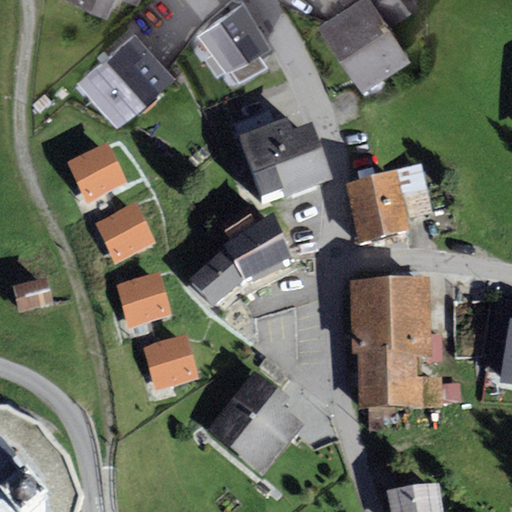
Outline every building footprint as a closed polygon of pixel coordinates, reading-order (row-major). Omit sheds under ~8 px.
[(139,0),(62,0),(108,20),(116,0),(118,0),(136,8),(139,0)] [(339,0),(346,10),(318,28),(362,94),(410,62),(388,29),(410,15),(399,0),(339,0)] [(269,48),(243,7),(199,35),(224,76),(269,48)] [(137,37),(79,84),(116,129),(174,82),(137,37)] [(288,133),(241,148),(262,214),(330,192),(313,138),(292,145),(288,133)] [(129,193),(110,150),(68,169),(87,211),(129,193)] [(397,185),(346,196),(359,254),(409,243),(397,185)] [(156,252),(137,209),(95,228),(114,270),(156,252)] [(290,266),(272,234),(225,259),(243,292),(290,266)] [(225,259),(191,289),(213,316),(243,292),(225,259)] [(431,278),(349,282),(352,354),(358,354),(360,410),(442,407),(441,377),(423,377),(422,358),(434,357),(431,278)] [(171,324),(161,280),(117,290),(126,334),(171,324)] [(47,285),(14,293),(20,318),(53,310),(47,285)] [(511,318),(509,318),(498,382),(511,384),(511,318)] [(197,385),(187,344),(145,354),(155,395),(197,385)] [(266,475),(305,423),(284,407),(290,398),(253,370),(208,431),(266,475)] [(0,511),(32,511),(51,496),(0,436),(0,511)] [(444,511),(439,484),(388,492),(391,511),(444,511)]
